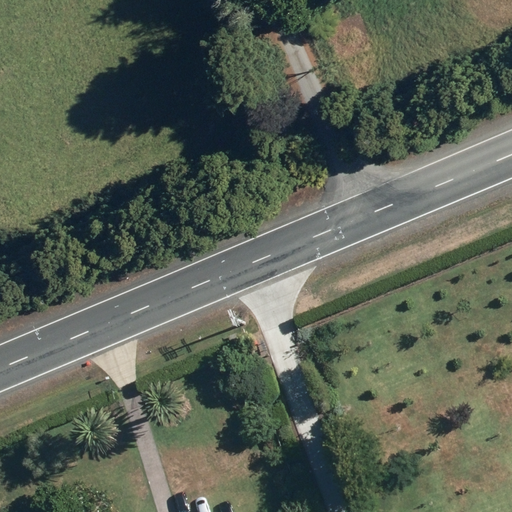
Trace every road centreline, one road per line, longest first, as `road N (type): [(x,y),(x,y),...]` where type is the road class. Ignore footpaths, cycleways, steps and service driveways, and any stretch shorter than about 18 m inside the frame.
road 1 (tertiary): [(511,155),(0,368)]
road 2 (unknown): [(245,266),(327,511)]
road 3 (unknown): [(355,220),(259,0)]
